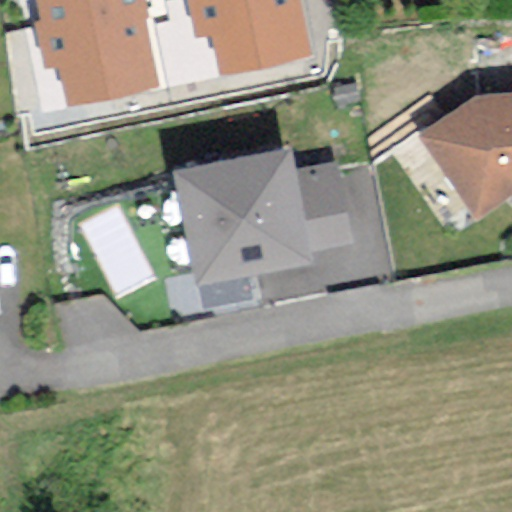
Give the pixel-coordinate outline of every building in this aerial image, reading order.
[(156,77),(140,0),(46,0),(51,18),(42,19),(50,59),(64,56),(72,94),(156,77)] [(306,45),(297,0),(194,0),(200,28),(214,25),(222,63),(306,45)] [(511,91),(480,94),(421,135),(480,220),(511,197),(511,91)] [(292,170),(288,147),(180,167),(200,274),(308,255),(306,245),(292,170)] [(292,170),(306,245),(349,237),(335,162),(292,170)]
